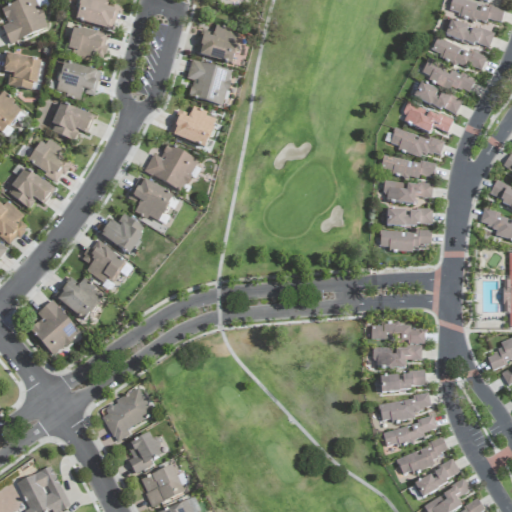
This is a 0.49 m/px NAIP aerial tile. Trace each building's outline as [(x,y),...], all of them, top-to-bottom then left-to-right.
[(22,0),(0,9),(7,25),(1,28),(8,45),(47,29),(35,0),(22,0)] [(80,0),(74,21),(112,32),(117,11),(106,8),(108,0),(80,0)] [(503,11),(454,0),(452,0),(449,15),(500,26),(503,11)] [(451,19),(445,34),(487,52),(493,37),(451,19)] [(102,60),(108,37),(72,27),(65,54),(91,61),(92,57),(102,60)] [(201,32),(195,56),(232,65),(239,33),(214,27),(213,34),(201,32)] [(486,60),(436,39),(430,53),(480,74),(486,60)] [(40,62),(5,55),(1,73),(9,75),(6,87),(34,92),(40,62)] [(474,82),(428,60),(420,76),(466,98),(474,82)] [(54,93),(79,102),(82,94),(92,97),(99,74),(64,62),(54,93)] [(232,73),(191,62),(186,81),(192,83),(188,99),(223,108),(232,73)] [(455,117),(461,103),(419,83),(412,98),(455,117)] [(1,93),(0,94),(0,134),(1,135),(21,110),(1,93)] [(452,123),(409,103),(400,122),(428,135),(431,128),(447,135),(452,123)] [(77,132),(86,135),(91,116),(58,106),(49,135),(74,142),(77,132)] [(176,112),(169,137),(206,148),(214,120),(205,118),(207,113),(192,108),(189,116),(176,112)] [(443,144),(390,129),(385,147),(420,157),(421,153),(439,158),(443,144)] [(57,184),(73,160),(43,139),(27,164),(57,184)] [(198,162),(167,145),(159,159),(152,156),(143,173),(181,193),(198,162)] [(511,184),(510,183),(511,180),(511,173),(502,167),(510,155),(511,156),(511,184)] [(383,156),(379,174),(417,182),(419,176),(432,179),(435,167),(383,156)] [(52,191),(24,169),(5,193),(28,211),(35,201),(41,206),(52,191)] [(138,204),(134,213),(158,225),(172,195),(138,179),(128,200),(138,204)] [(496,181),(510,189),(509,191),(511,192),(511,210),(501,205),(502,202),(489,195),(496,181)] [(385,182),(382,202),(413,206),(414,198),(431,200),(432,187),(385,182)] [(19,222),(23,217),(2,200),(0,202),(0,237),(11,247),(26,228),(19,222)] [(431,212),(385,210),(385,226),(431,228),(431,212)] [(498,217),(511,221),(511,241),(493,236),(495,232),(491,230),(492,227),(479,223),(483,210),(499,214),(498,217)] [(109,221),(99,236),(127,256),(145,231),(123,215),(116,225),(109,221)] [(379,232),(378,252),(411,253),(412,247),(430,248),(430,234),(379,232)] [(85,273),(103,285),(106,280),(110,283),(125,263),(95,241),(81,261),(89,267),(85,273)] [(103,298),(83,280),(77,286),(68,279),(53,296),(81,322),(103,298)] [(502,281),(503,288),(502,288),(502,305),(503,305),(503,313),(509,313),(509,306),(510,306),(510,288),(509,288),(509,281),(502,281)] [(28,330),(52,358),(79,333),(51,302),(35,315),(40,320),(28,330)] [(423,344),(424,331),(410,331),(410,327),(370,326),(370,343),(423,344)] [(511,361),(511,339),(499,344),(502,350),(485,357),(491,370),(511,361)] [(374,349),(373,369),(404,370),(404,361),(420,362),(421,349),(393,348),(393,350),(374,349)] [(511,369),(501,376),(507,387),(511,384),(511,369)] [(379,376),(380,392),(425,390),(424,374),(379,376)] [(126,430),(153,416),(138,390),(103,409),(106,416),(101,419),(115,444),(130,436),(126,430)] [(377,405),(380,423),(391,421),(391,423),(417,419),(415,411),(430,408),(428,396),(377,405)] [(381,434),(385,450),(424,439),(422,434),(436,430),(433,419),(381,434)] [(125,445),(132,459),(127,461),(134,475),(152,467),(150,462),(160,457),(150,434),(125,445)] [(395,459),(402,478),(434,466),(431,459),(447,453),(442,441),(395,459)] [(412,482),(419,497),(460,478),(453,464),(412,482)] [(50,511),(51,511),(50,511),(61,511),(69,509),(51,468),(16,483),(27,511),(24,511),(50,511)] [(183,496),(173,468),(139,479),(149,508),(183,496)] [(453,511),(461,508),(456,500),(470,492),(464,481),(423,506),(426,511),(453,511)] [(198,511),(193,499),(160,511),(198,511)] [(461,511),(484,511),(478,502),(461,511)]
